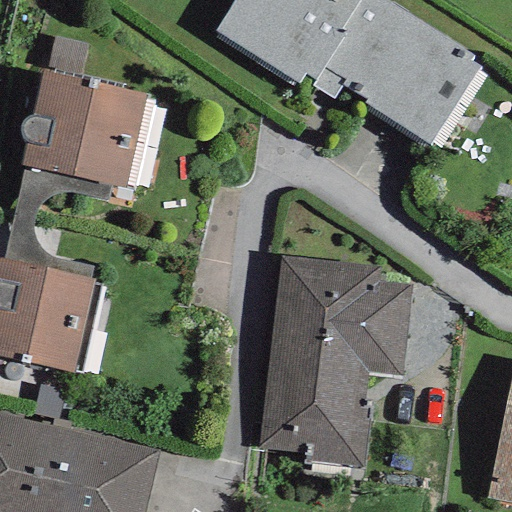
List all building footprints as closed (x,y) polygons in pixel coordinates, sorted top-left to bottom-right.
[(487,72),(351,0),(252,0),(223,56),(435,169),(487,72)] [(147,99),(40,77),(22,162),(129,184),(147,99)] [(98,282),(0,260),(0,355),(77,373),(98,282)] [(379,273),(282,263),(262,450),(359,460),(379,273)] [(511,511),(511,408),(492,511),(493,511),(511,511)] [(143,511),(156,453),(0,418),(0,511),(143,511)]
